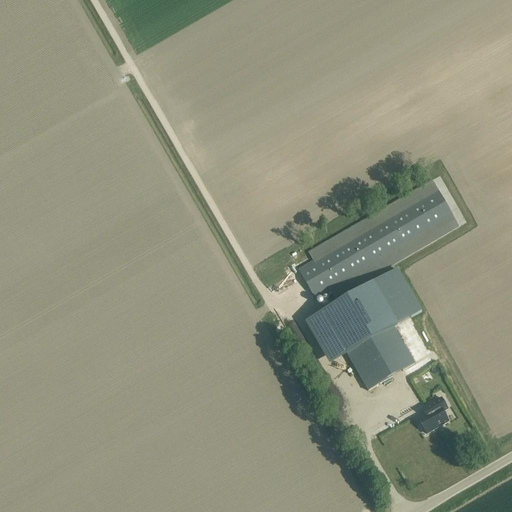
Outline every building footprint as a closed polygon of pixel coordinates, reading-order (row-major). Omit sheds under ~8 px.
[(327,292),(332,300),(459,227),(432,181),(306,254),(310,263),(298,270),(314,299),(327,292)] [(369,286),(394,330),(423,313),(397,270),(369,286)] [(282,279),(274,284),(277,289),(285,284),(282,279)] [(368,391),(414,364),(394,330),(369,286),(322,313),(347,356),(368,391)] [(330,366),(347,356),(322,313),(305,323),(330,366)] [(441,398),(422,409),(423,410),(426,408),(428,412),(427,413),(426,415),(418,420),(427,435),(449,422),(443,413),(448,410),(441,398)] [(406,418),(381,432),(386,441),(411,426),(406,418)] [(385,443),(391,453),(418,436),(412,426),(385,443)]
